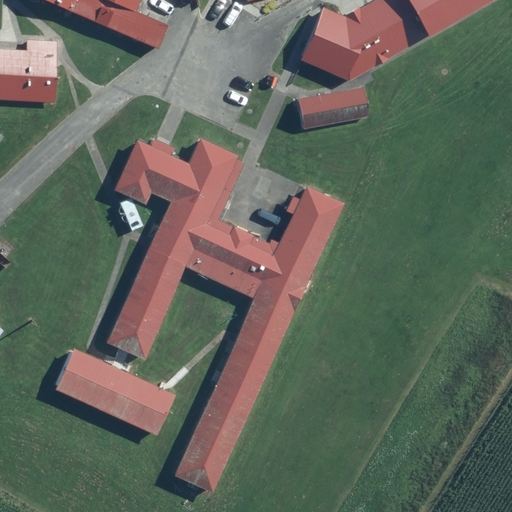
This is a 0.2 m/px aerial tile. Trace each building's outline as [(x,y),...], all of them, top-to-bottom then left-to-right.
[(46,0),(158,48),(167,27),(134,12),(139,0),(46,0)] [(380,0),(348,18),(323,8),(301,61),(350,81),(496,0),(380,0)] [(58,52),(0,48),(0,100),(55,103),(58,52)] [(363,86),(297,99),(303,129),(369,116),(363,86)] [(178,473),(215,490),(347,203),(306,184),(274,253),(253,243),(257,234),(234,223),(229,235),(205,224),(236,156),(202,141),(190,167),(138,143),(117,189),(145,201),(150,189),(174,200),(109,341),(143,357),(194,247),(267,280),(178,473)] [(74,350),(56,389),(158,435),(176,396),(74,350)]
